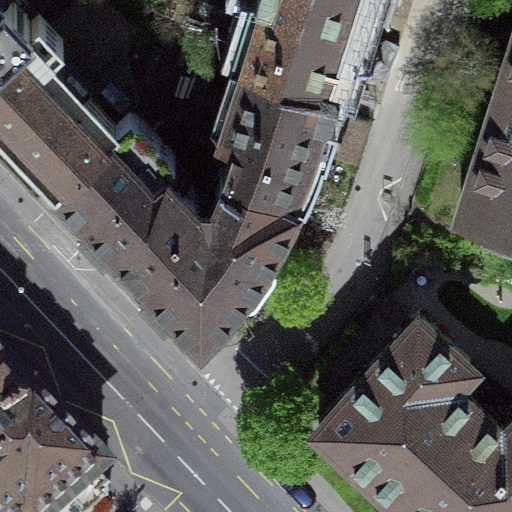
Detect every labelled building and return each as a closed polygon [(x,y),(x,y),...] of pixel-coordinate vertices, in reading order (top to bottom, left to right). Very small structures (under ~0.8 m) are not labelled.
[(55,178),(131,106),(138,99),(127,52),(136,25),(108,0),(85,0),(54,29),(59,35),(51,43),(51,37),(15,0),(0,0),(0,120),(21,142),(55,178)] [(363,8),(364,0),(253,0),(235,57),(339,90),(339,88),(337,87),(363,8)] [(511,223),(511,47),(500,85),(461,207),(511,223)] [(225,165),(297,197),(314,156),(319,143),(331,107),(333,108),(334,104),(332,103),(336,91),(338,92),(339,90),(235,57),(215,122),(225,132),(236,136),(225,165)] [(177,154),(131,106),(55,178),(119,246),(117,248),(128,259),(138,270),(140,269),(201,333),(230,303),(256,269),(278,235),(286,219),(297,197),(225,165),(213,192),(200,193),(170,160),(177,154)] [(318,420),(396,492),(478,402),(452,378),(471,358),(418,311),(415,314),(414,314),(411,317),(412,318),(407,324),(402,330),(400,329),(398,332),(318,420)] [(0,453),(37,419),(34,417),(33,418),(0,384),(0,453)] [(511,511),(511,416),(504,425),(478,402),(396,492),(418,511),(511,511)] [(37,419),(0,453),(0,511),(91,511),(103,501),(104,502),(109,497),(104,492),(102,490),(103,489),(97,483),(68,453),(40,423),(40,422),(37,419)]
